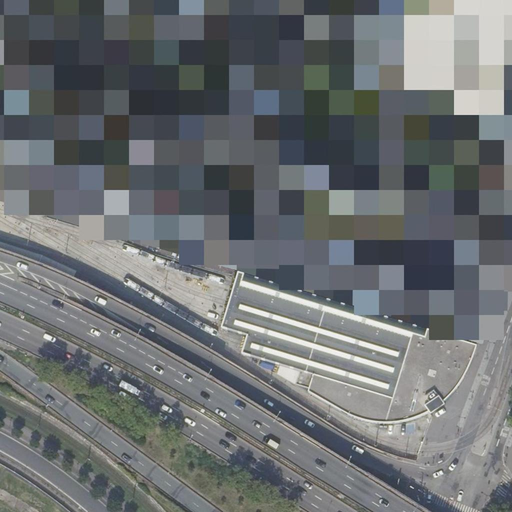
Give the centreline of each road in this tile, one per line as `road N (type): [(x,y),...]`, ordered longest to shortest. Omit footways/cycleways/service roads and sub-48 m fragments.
road 1 (trunk): [(450,477),(358,451),(150,326),(0,260)]
road 2 (trunk): [(397,511),(135,353),(0,288)]
road 3 (trunk): [(0,324),(126,386),(333,511)]
road 4 (trunk): [(0,359),(207,511)]
road 5 (primary): [(511,311),(450,477)]
road 6 (residential): [(0,441),(100,511)]
